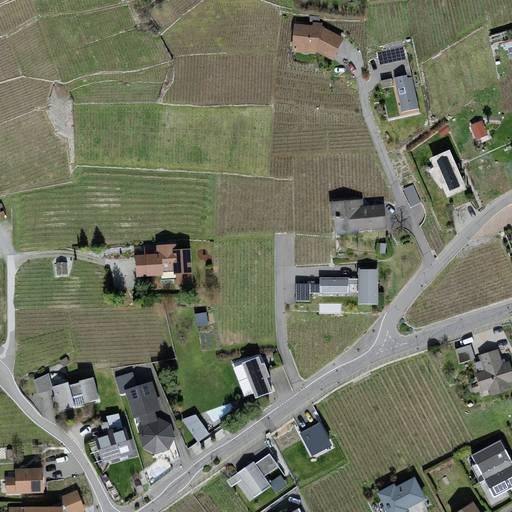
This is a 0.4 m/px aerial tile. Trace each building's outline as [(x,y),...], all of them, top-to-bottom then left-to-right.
[(295,25),(293,52),(317,57),(318,53),(333,63),(344,41),(323,28),(323,26),(314,24),(313,28),(295,25)] [(407,77),(395,80),(405,116),(420,114),(413,80),(409,80),(407,77)] [(483,117),(471,122),(476,137),(488,132),(483,117)] [(451,150),(431,159),(449,199),(469,190),(451,150)] [(413,182),(404,186),(412,203),(421,200),(413,182)] [(363,200),(331,203),(332,220),(335,220),(337,237),(362,235),(362,232),(388,230),(386,204),(364,206),(363,200)] [(193,284),(191,252),(178,252),(178,247),(145,249),(146,256),(136,256),(138,278),(161,277),(161,281),(175,280),(176,285),(193,284)] [(68,262),(56,263),(57,275),(68,274),(68,262)] [(379,270),(360,270),(359,307),(379,307),(379,270)] [(350,279),(321,280),(321,286),(321,295),(349,295),(350,279)] [(321,295),(321,286),(296,286),(297,306),(311,306),(312,298),(321,298),(321,295)] [(327,310),(341,311),(341,302),(328,301),(327,310)] [(474,357),(470,345),(456,349),(460,362),(474,357)] [(497,351),(480,356),(485,370),(476,373),(481,391),(489,388),(492,395),(510,389),(507,381),(511,379),(511,373),(508,363),(502,365),(497,351)] [(260,359),(243,365),(257,400),(275,393),(269,379),(271,378),(265,364),(263,366),(260,359)] [(34,376),(39,391),(54,387),(49,372),(34,376)] [(133,374),(116,379),(121,396),(126,394),(126,398),(134,420),(140,418),(142,425),(137,433),(142,450),(156,456),(169,453),(175,440),(169,425),(157,419),(155,414),(161,412),(150,380),(133,374)] [(70,384),(53,389),(59,414),(76,408),(73,398),(83,396),(86,406),(100,402),(94,380),(80,383),(80,385),(70,387),(70,384)] [(197,417),(182,422),(199,445),(210,437),(197,417)] [(312,453),(333,442),(321,419),(299,430),(312,453)] [(121,429),(97,437),(97,443),(103,462),(111,465),(131,460),(134,455),(127,431),(121,429)] [(511,462),(500,440),(471,455),(494,497),(511,487),(511,462)] [(256,464),(254,461),(227,480),(231,486),(242,479),(253,495),(269,484),(263,476),(277,466),(269,455),(256,464)] [(44,471),(15,471),(15,479),(7,478),(7,495),(45,495),(44,471)] [(394,483),(377,493),(388,511),(404,511),(427,499),(414,476),(396,487),(394,483)] [(86,511),(76,492),(61,498),(66,511),(86,511)] [(480,511),(474,502),(459,511),(480,511)]
